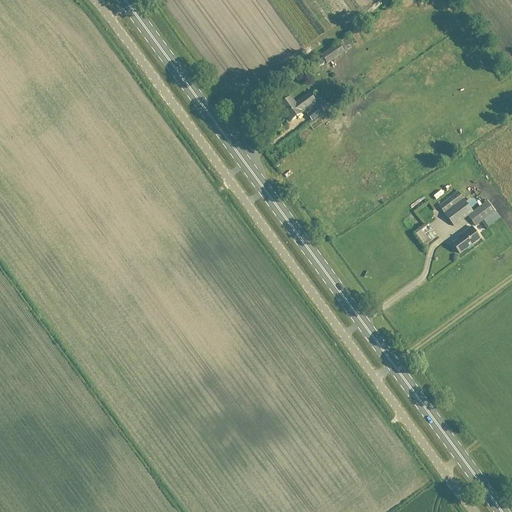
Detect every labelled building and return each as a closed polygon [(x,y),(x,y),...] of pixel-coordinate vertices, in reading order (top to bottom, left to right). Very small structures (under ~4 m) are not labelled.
[(321,54),(327,63),(344,52),(338,43),(321,54)] [(300,112),(314,101),(309,94),(295,104),(290,98),(278,106),(289,121),(301,113),(300,112)] [(311,122),(323,113),(318,107),(307,115),(311,122)] [(474,227),(483,221),(491,215),(495,212),(487,202),(475,211),(472,213),(458,193),(438,207),(453,227),(467,217),(474,227)] [(479,239),(472,229),(470,227),(456,238),(457,240),(451,245),(459,255),(479,239)]
